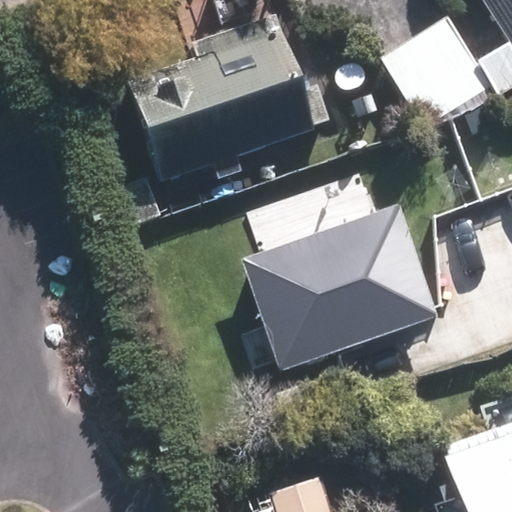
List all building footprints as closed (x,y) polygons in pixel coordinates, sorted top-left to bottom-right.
[(511,0),(490,0),(511,34),(511,0)] [(443,32),(387,67),(425,125),(481,90),(443,32)] [(272,44),(135,89),(163,173),(300,128),(272,44)] [(511,63),(506,53),(484,68),(499,91),(511,82),(511,63)] [(465,116),(433,130),(443,151),(474,137),(465,116)] [(396,198),(241,253),(281,363),(436,308),(396,198)] [(511,511),(511,439),(452,459),(469,511),(511,511)] [(323,511),(315,485),(273,498),(277,511),(323,511)]
